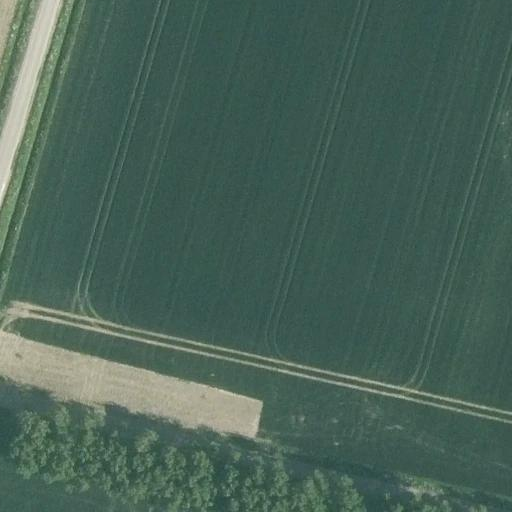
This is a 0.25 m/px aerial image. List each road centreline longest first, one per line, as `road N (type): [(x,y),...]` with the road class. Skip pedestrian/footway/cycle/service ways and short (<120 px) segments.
road 1 (track): [(500,511),(0,395)]
road 2 (tertiary): [(0,186),(54,0)]
